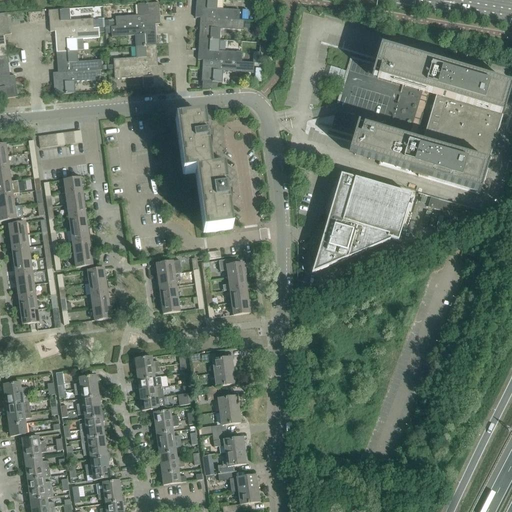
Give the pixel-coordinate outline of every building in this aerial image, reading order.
[(196,11),(195,18),(200,18),(239,20),(240,11),(217,9),(217,0),(196,0),(196,2),(196,11)] [(157,18),(156,15),(156,9),(158,9),(158,4),(158,3),(137,5),(138,16),(115,18),(115,19),(112,19),(112,28),(155,25),(159,25),(159,17),(157,18)] [(70,21),(69,9),(48,11),(49,11),(49,16),(51,16),(52,23),(52,25),(50,25),(50,32),(55,32),(98,29),(97,20),(94,21),(94,19),(70,21)] [(6,28),(6,26),(5,19),(7,19),(7,14),(0,14),(0,36),(5,36),(9,35),(9,28),(6,28)] [(244,21),(239,20),(200,18),(200,25),(202,25),(202,27),(202,34),(199,33),(199,39),(220,41),(221,29),(244,31),(244,21)] [(153,41),(153,35),(153,32),(155,32),(155,25),(112,28),(110,28),(111,38),(134,36),(135,47),(156,46),(156,40),(153,41)] [(100,38),(99,29),(98,29),(55,32),(56,39),(58,39),(59,47),(56,48),(57,53),(78,51),(83,50),(82,40),(100,38)] [(219,52),(220,41),(199,39),(199,44),(201,45),(201,53),(198,53),(198,60),(203,61),(242,63),(242,53),(219,52)] [(156,51),(156,46),(135,47),(135,48),(135,58),(113,60),(113,65),(106,66),(107,70),(113,70),(113,69),(158,66),(157,60),(155,60),(154,51),(156,51)] [(480,193),(511,87),(380,48),(371,77),(372,78),(372,77),(377,78),(377,79),(435,96),(432,106),(431,106),(430,107),(429,108),(429,109),(430,109),(430,110),(431,111),(421,144),(362,126),(362,127),(358,125),(357,124),(348,154),(480,193)] [(78,62),(78,51),(57,53),(57,58),(59,58),(60,67),(58,67),(58,74),(97,71),(102,71),(101,61),(78,62)] [(0,78),(10,77),(9,70),(7,71),(6,68),(5,62),(8,62),(7,56),(0,57),(0,78)] [(351,58),(330,130),(425,158),(445,86),(351,58)] [(254,74),(254,64),(242,63),(203,61),(202,67),(205,67),(204,76),(202,76),(201,82),(222,83),(223,72),(254,74)] [(163,66),(158,66),(113,69),(113,70),(111,70),(111,78),(114,78),(114,79),(119,79),(142,78),(143,89),(164,87),(164,82),(163,66)] [(98,81),(97,71),(58,74),(53,74),(54,81),(56,81),(57,90),(54,90),(55,95),(54,95),(75,94),(74,83),(98,81)] [(15,76),(10,77),(0,78),(0,100),(18,98),(18,97),(17,97),(17,92),(14,93),(13,86),(13,84),(15,84),(15,76)] [(185,175),(197,173),(210,172),(206,147),(212,146),(212,147),(213,147),(213,138),(212,137),(211,136),(210,134),(209,132),(209,131),(208,131),(204,132),(202,117),(177,121),(185,175)] [(83,143),(81,131),(75,132),(76,144),(83,143)] [(46,148),(45,136),(38,137),(40,149),(46,148)] [(300,154),(298,160),(320,166),(322,160),(300,154)] [(0,171),(9,170),(7,157),(0,158),(0,171)] [(0,183),(11,182),(9,170),(0,171),(0,183)] [(222,170),(210,172),(197,173),(205,234),(230,230),(226,200),(232,199),(232,191),(232,190),(232,189),(231,188),(230,187),(229,185),(228,183),(224,184),(222,170)] [(398,242),(411,197),(341,176),(311,276),(382,245),(390,241),(389,240),(398,242)] [(82,191),(80,179),(64,181),(65,194),(82,191)] [(11,182),(0,183),(0,196),(12,195),(19,194),(18,181),(11,182)] [(84,204),(82,191),(65,194),(67,206),(84,204)] [(0,209),(14,207),(12,195),(0,196),(0,209)] [(460,211),(461,206),(431,197),(428,208),(445,213),(447,207),(460,211)] [(86,216),(84,204),(67,206),(69,219),(86,216)] [(14,207),(0,209),(0,222),(16,220),(23,219),(21,206),(14,207)] [(87,229),(86,216),(69,219),(71,231),(87,229)] [(9,225),(10,238),(27,236),(25,223),(9,225)] [(89,241),(87,229),(71,231),(72,244),(89,241)] [(29,248),(27,236),(10,238),(12,251),(29,248)] [(91,254),(89,241),(72,244),(74,256),(91,254)] [(30,261),(29,248),(12,251),(14,263),(30,261)] [(209,260),(221,259),(220,252),(208,253),(209,260)] [(92,267),(91,254),(74,256),(76,269),(92,267)] [(245,276),(243,264),(237,265),(236,259),(219,262),(220,272),(227,271),(228,278),(245,276)] [(32,273),(30,261),(14,263),(16,276),(32,273)] [(156,265),(158,277),(175,275),(173,262),(156,265)] [(106,282),(104,269),(87,271),(89,284),(106,282)] [(34,286),(32,273),(16,276),(17,288),(34,286)] [(176,288),(175,275),(158,277),(160,290),(176,288)] [(246,289),(245,276),(228,278),(229,291),(246,289)] [(108,294),(106,282),(89,284),(91,297),(108,294)] [(35,298),(34,286),(17,288),(19,301),(35,298)] [(178,300),(176,288),(160,290),(162,302),(178,300)] [(248,301),(246,289),(229,291),(231,303),(248,301)] [(109,307),(108,294),(91,297),(93,309),(109,307)] [(37,311),(35,298),(19,301),(21,313),(37,311)] [(180,313),(178,300),(162,302),(163,315),(180,313)] [(250,314),(248,301),(231,303),(233,316),(250,314)] [(111,320),(109,307),(93,309),(95,322),(111,320)] [(39,324),(37,311),(21,313),(23,326),(39,324)] [(233,372),(231,359),(216,361),(215,355),(201,357),(202,363),(212,362),(214,375),(233,372)] [(152,363),(151,358),(132,361),(133,366),(135,365),(136,371),(159,368),(159,362),(152,363)] [(160,373),(159,368),(136,371),(137,376),(134,377),(135,381),(154,379),(154,374),(160,373)] [(235,385),(233,372),(214,375),(216,388),(206,389),(206,395),(220,393),(220,388),(235,385)] [(74,385),(74,390),(97,387),(97,382),(99,381),(98,376),(79,379),(80,384),(74,385)] [(155,383),(154,379),(135,381),(136,386),(138,386),(139,391),(162,388),(161,382),(155,383)] [(4,397),(27,393),(27,388),(20,389),(20,384),(0,386),(1,392),(4,391),(4,397)] [(98,392),(97,387),(74,390),(75,396),(81,395),(82,400),(101,397),(101,392),(98,392)] [(164,398),(162,388),(139,391),(140,397),(137,397),(138,402),(164,398)] [(28,399),(27,393),(4,397),(5,402),(2,402),(3,407),(23,404),(23,405),(29,404),(28,399)] [(221,399),(220,393),(206,395),(207,402),(218,401),(219,413),(238,411),(237,397),(221,399)] [(191,405),(190,394),(183,395),(184,400),(182,401),(183,406),(191,405)] [(102,402),(101,397),(82,400),(82,405),(76,405),(77,411),(100,407),(100,402),(102,402)] [(165,409),(164,398),(138,402),(138,406),(141,406),(142,412),(165,409)] [(23,409),(23,405),(23,404),(3,407),(4,412),(6,412),(7,417),(30,414),(29,408),(23,409)] [(101,413),(100,407),(77,411),(78,416),(84,415),(85,420),(104,417),(103,412),(101,413)] [(240,424),(238,411),(219,413),(221,427),(211,428),(212,436),(226,434),(225,426),(240,424)] [(171,417),(170,412),(151,414),(151,420),(154,419),(155,425),(178,421),(177,416),(171,417)] [(31,419),(30,414),(7,417),(8,422),(5,423),(6,427),(26,425),(25,420),(31,419)] [(105,422),(104,417),(85,420),(85,425),(79,426),(80,431),(103,428),(102,422),(105,422)] [(179,427),(178,421),(155,425),(155,430),(153,430),(153,435),(173,432),(172,428),(179,427)] [(26,429),(26,425),(6,427),(7,432),(9,432),(10,437),(33,434),(32,429),(26,429)] [(104,433),(103,428),(80,431),(81,441),(107,437),(106,433),(104,433)] [(173,437),(173,432),(153,435),(154,440),(157,440),(157,445),(181,442),(180,436),(173,437)] [(227,441),(226,434),(212,436),(214,449),(224,447),(225,455),(244,452),(242,439),(227,441)] [(107,442),(107,437),(81,441),(83,451),(106,448),(105,443),(107,442)] [(39,443),(38,438),(19,440),(20,446),(22,445),(23,451),(46,448),(45,442),(39,443)] [(181,447),(181,442),(157,445),(158,450),(156,451),(156,455),(176,453),(175,448),(181,447)] [(47,453),(46,448),(23,451),(24,456),(21,457),(22,461),(41,459),(41,454),(47,453)] [(107,453),(106,448),(83,451),(83,456),(90,456),(90,460),(110,458),(109,453),(107,453)] [(246,466),(244,452),(225,455),(226,461),(223,462),(223,467),(218,467),(219,475),(232,474),(231,468),(246,466)] [(176,457),(176,453),(156,455),(157,460),(159,460),(160,465),(183,462),(183,456),(176,457)] [(110,462),(110,458),(90,460),(91,465),(85,466),(85,471),(109,468),(108,463),(110,462)] [(42,463),(41,459),(22,461),(22,466),(25,466),(26,471),(49,468),(48,462),(42,463)] [(184,467),(183,462),(160,465),(161,471),(159,471),(159,476),(179,473),(178,468),(184,467)] [(50,478),(49,468),(26,471),(26,476),(24,477),(24,481),(44,479),(50,478)] [(109,473),(109,468),(85,471),(86,477),(92,476),(93,481),(112,478),(112,473),(109,473)] [(179,477),(179,473),(159,476),(160,480),(162,480),(163,486),(186,483),(185,477),(179,477)] [(232,480),(232,474),(219,475),(218,476),(219,482),(232,480)] [(232,480),(229,480),(231,494),(239,493),(257,490),(255,476),(237,479),(232,480)] [(45,483),(44,479),(24,481),(25,486),(28,486),(28,491),(51,488),(51,483),(45,483)] [(122,486),(122,481),(96,485),(98,495),(121,492),(120,487),(122,486)] [(53,498),(51,488),(28,491),(29,497),(27,497),(27,502),(47,499),(53,498)] [(259,504),(257,490),(239,493),(241,506),(259,504)] [(121,498),(121,492),(98,495),(98,501),(104,500),(105,505),(125,502),(124,497),(121,498)] [(47,504),(47,499),(27,502),(28,506),(30,506),(31,511),(54,508),(53,503),(47,504)] [(125,507),(125,502),(105,505),(106,510),(100,510),(99,511),(123,511),(123,507),(125,507)]
